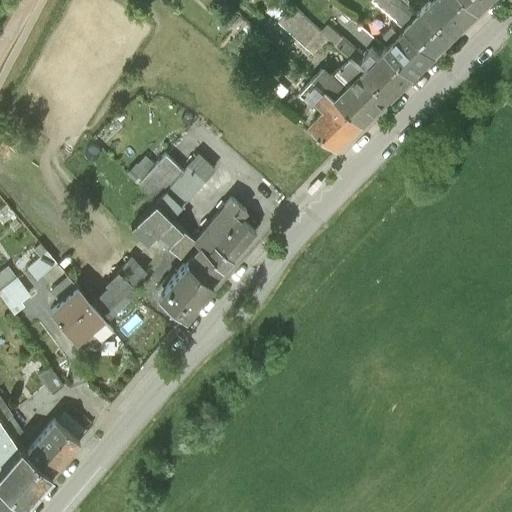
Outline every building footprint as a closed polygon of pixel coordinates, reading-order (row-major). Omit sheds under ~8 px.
[(475,0),(436,0),(436,1),(464,29),(485,9),(475,0)] [(475,0),(485,9),(493,0),(475,0)] [(436,1),(411,25),(439,54),(464,29),(436,1)] [(304,40),(317,22),(291,3),(278,21),(304,40)] [(439,54),(411,25),(401,35),(394,27),(387,34),(394,41),(386,50),(414,78),(439,54)] [(365,57),(343,37),(337,44),(352,57),(364,69),(371,63),(365,57)] [(414,78),(386,50),(379,56),(373,49),(365,57),(371,63),(364,69),(393,99),(414,78)] [(364,69),(352,57),(340,69),(345,73),(338,80),(332,74),(330,75),(322,68),(313,77),(364,127),(393,99),(364,69)] [(364,127),(313,77),(300,91),(316,105),(321,113),(310,123),(340,151),(364,127)] [(215,168),(200,153),(187,167),(202,181),(215,168)] [(184,170),(165,154),(139,181),(156,200),(165,190),(184,170)] [(184,170),(165,190),(181,204),(202,181),(187,167),(184,170)] [(231,198),(194,241),(201,247),(207,253),(214,244),(232,260),(257,232),(240,218),(246,211),(231,198)] [(194,241),(154,201),(131,226),(148,243),(157,235),(186,264),(201,247),(194,241)] [(207,253),(201,247),(186,264),(182,270),(206,290),(232,260),(214,244),(207,253)] [(111,280),(86,253),(65,272),(77,288),(102,317),(124,294),(111,280)] [(140,265),(132,257),(119,271),(132,286),(145,273),(138,266),(140,265)] [(206,290),(182,270),(162,294),(186,314),(206,290)] [(132,286),(119,271),(111,280),(124,294),(132,286)] [(102,317),(77,288),(50,310),(80,346),(94,335),(104,336),(109,331),(112,329),(102,317)] [(62,384),(49,365),(38,373),(52,393),(62,384)] [(23,430),(0,397),(0,418),(13,437),(23,430)] [(13,437),(0,418),(0,469),(19,446),(13,437)] [(78,439),(55,419),(27,451),(50,472),(78,439)] [(27,451),(20,446),(19,446),(0,469),(0,485),(22,505),(50,472),(27,451)]
